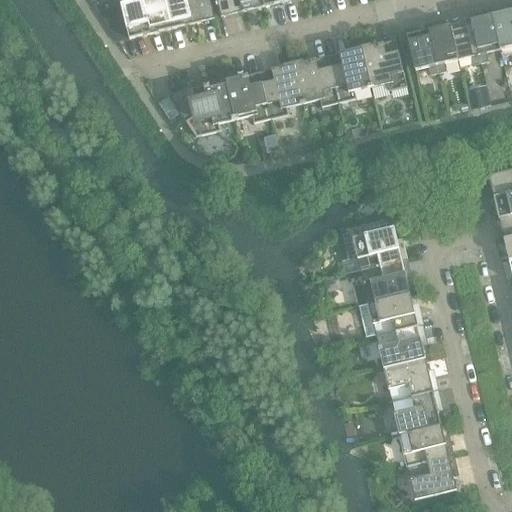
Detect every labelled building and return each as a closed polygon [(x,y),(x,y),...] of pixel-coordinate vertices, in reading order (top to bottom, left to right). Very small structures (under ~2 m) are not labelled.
[(142,0),(119,0),(123,16),(127,32),(129,41),(151,36),(142,0)] [(164,0),(142,0),(151,36),(172,31),(164,0)] [(186,0),(164,0),(172,31),(193,26),(186,0)] [(186,0),(193,26),(215,20),(209,0),(186,0)] [(216,0),(221,19),(243,14),(239,0),(216,0)] [(239,0),(243,14),(264,9),(261,0),(239,0)] [(283,0),(261,0),(264,9),(285,4),(283,0)] [(511,12),(491,17),(500,52),(511,49),(511,12)] [(127,32),(123,16),(103,21),(113,35),(127,32)] [(491,17),(470,22),(481,65),(489,64),(487,55),(500,52),(491,17)] [(470,22),(449,27),(458,62),(470,59),(472,67),(481,65),(470,22)] [(447,74),(445,65),(458,62),(449,27),(428,32),(439,75),(447,74)] [(428,32),(406,37),(415,72),(429,69),(431,77),(439,75),(428,32)] [(396,42),(361,50),(371,90),(387,86),(389,93),(407,89),(396,42)] [(356,101),(354,94),(371,90),(361,50),(327,58),(339,105),(356,101)] [(327,58),(293,66),(303,106),(319,102),(321,109),(339,105),(327,58)] [(293,66),(260,74),(271,121),(288,117),(286,110),(303,106),(293,66)] [(260,74),(226,82),(235,122),(252,118),(254,125),(271,121),(260,74)] [(226,82),(193,90),(219,126),(235,122),(226,82)] [(192,84),(170,99),(196,139),(221,133),(219,126),(193,90),(192,84)] [(487,93),(469,97),(473,112),(491,108),(487,93)] [(357,130),(345,133),(347,141),(359,138),(357,130)] [(511,171),(488,177),(493,199),(511,194),(511,171)] [(511,194),(493,199),(498,220),(511,216),(511,194)] [(511,216),(498,220),(503,241),(511,238),(511,216)] [(392,220),(382,222),(350,230),(347,231),(345,233),(343,236),(342,238),(343,242),(347,261),(357,259),(360,273),(407,261),(404,248),(399,249),(392,220)] [(511,238),(503,241),(508,262),(511,261),(511,238)] [(358,308),(360,307),(360,308),(368,306),(410,295),(405,276),(411,275),(407,261),(360,273),(363,286),(354,288),(358,308)] [(410,295),(368,306),(360,308),(360,307),(358,308),(366,340),(376,338),(423,327),(420,313),(414,315),(410,295)] [(376,338),(383,368),(375,370),(376,373),(425,361),(421,341),(426,340),(423,327),(376,338)] [(425,361),(376,373),(376,376),(384,374),(391,403),(439,392),(435,379),(430,380),(425,361)] [(439,392),(391,403),(399,436),(441,426),(436,407),(442,405),(439,392)] [(399,436),(391,438),(392,441),(400,439),(407,469),(454,457),(451,444),(445,446),(441,426),(399,436)] [(454,457),(407,469),(415,502),(456,492),(452,472),(457,471),(454,457)]
